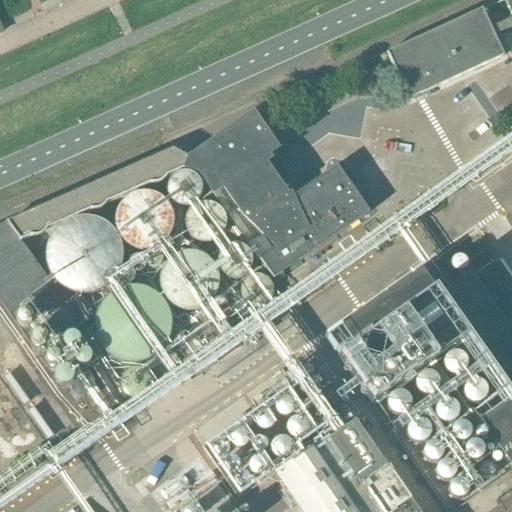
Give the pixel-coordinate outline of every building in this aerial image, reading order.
[(511,0),(502,0),(503,2),(511,21),(511,0)] [(481,10),(386,54),(408,101),(503,57),(481,10)] [(47,230),(69,221),(91,211),(95,211),(100,210),(103,208),(105,206),(106,204),(150,185),(153,185),(158,184),(161,183),(164,181),(166,178),(182,171),(197,175),(212,198),(222,191),(240,218),(241,217),(262,238),(247,248),(258,263),(260,262),(273,280),(369,214),(336,167),(293,197),(286,181),(272,162),(272,161),(270,158),(279,151),(253,113),(187,158),(172,149),(5,223),(0,225),(0,303),(8,315),(51,285),(21,242),(31,238),(35,238),(38,237),(41,236),(44,233),(47,230)] [(165,190),(166,195),(167,199),(170,203),(174,206),(178,208),(182,209),(187,208),(192,207),(195,204),(199,200),(200,196),(201,191),(201,187),(199,182),(197,179),(193,175),(189,173),(184,173),(179,173),(175,175),(171,177),(168,181),(166,185),(165,190)] [(114,222),(115,230),(117,237),(122,244),(128,249),(135,252),(143,253),(150,253),(158,250),(164,246),(169,240),(173,233),(174,225),(173,217),(171,210),(166,203),(160,198),(153,195),(145,193),(138,194),(130,197),(124,201),(119,207),(115,214),(114,222)] [(183,224),(183,229),(185,234),(188,239),(192,242),(197,244),(203,245),(208,245),(213,243),(218,240),(221,236),(223,231),(224,226),(224,220),(222,215),(219,211),(215,207),(210,205),(204,204),(199,204),(194,206),(190,209),(186,213),(184,218),(183,224)] [(47,256),(48,265),(51,274),(57,282),(64,289),(73,293),(83,295),(92,294),(101,290),(109,285),(116,277),(120,269),(122,259),(121,249),(117,240),(112,232),(104,226),(96,222),(86,220),(76,221),(67,224),(59,230),(53,237),(48,246),(47,256)] [(216,262),(216,267),(218,272),(220,275),(224,278),(228,280),(233,281),(237,281),(242,279),(246,277),(249,273),(251,269),(252,264),(251,259),(250,255),(247,251),(243,248),(239,246),(234,245),(230,246),(225,247),(221,250),(218,254),(216,258),(216,262)] [(159,283),(160,291),(162,298),(167,305),(173,310),(180,313),(188,315),(195,314),(203,311),(209,307),(214,301),(218,294),(219,286),(218,278),(216,271),(211,264),(205,259),(198,256),(190,255),(182,255),(175,258),(169,262),(164,268),(160,275),(159,283)] [(451,265),(451,268),(452,270),(453,272),(455,273),(457,274),(460,275),(462,274),(464,274),(466,272),(468,270),(469,268),(469,266),(469,264),(468,261),(467,260),(465,258),(463,257),(461,257),(458,257),(456,258),(454,259),(453,261),(452,263),(451,265)] [(421,269),(324,337),(338,356),(336,357),(372,407),(468,338),(511,398),(478,421),(511,468),(511,467),(511,279),(499,262),(472,281),(468,275),(441,294),(438,289),(436,290),(421,269)] [(237,292),(237,297),(239,301),(242,305),(245,308),(249,310),(254,311),(259,310),(263,309),(267,306),(270,302),(272,298),(273,294),(273,289),(271,284),(268,281),(265,278),(260,276),(256,275),(251,275),(247,277),(243,279),(240,283),(238,287),(237,292)] [(95,327),(96,337),(99,346),(105,354),(112,360),(121,364),(131,366),(140,365),(150,362),(158,356),(164,349),(168,340),(170,331),(169,321),(166,312),(160,304),(153,297),(144,293),(134,292),(124,292),(115,296),(107,301),(101,309),(97,318),(95,327)] [(16,320),(16,322),(17,324),(18,326),(20,327),(21,328),(23,329),(25,328),(27,328),(29,326),(30,325),(31,323),(32,321),(31,319),(31,317),(29,315),(28,314),(26,313),(24,313),(22,313),(20,314),(18,315),(17,317),(16,318),(16,320)] [(32,342),(32,344),(33,346),(34,347),(35,349),(37,349),(39,350),(41,350),(43,349),(45,348),(46,346),(47,344),(47,342),(47,340),(47,338),(45,337),(44,336),(42,335),(40,334),(38,334),(36,335),(34,336),(33,338),(32,340),(32,342)] [(62,344),(62,347),(63,349),(64,351),(66,352),(68,353),(70,353),(73,353),(75,352),(76,351),(78,349),(79,347),(79,345),(79,343),(78,341),(77,339),(75,338),(73,337),(71,336),(69,336),(67,337),(65,338),(64,340),(63,342),(62,344)] [(46,362),(46,364),(47,366),(48,367),(49,369),(51,369),(53,370),(55,370),(57,369),(59,368),(60,366),(61,364),(61,362),(61,360),(61,358),(59,357),(58,355),(56,355),(54,354),(52,354),(50,355),(48,356),(47,358),(46,360),(46,362)] [(74,362),(74,364),(75,366),(76,368),(78,369),(80,370),(82,371),(84,370),(86,370),(88,368),(89,367),(90,365),(91,362),(91,360),(90,358),(89,356),(87,355),(85,354),(83,354),(80,354),(78,355),(76,356),(75,358),(74,360),(74,362)] [(118,386),(119,390),(120,395),(123,399),(127,402),(131,404),(136,404),(140,404),(145,402),(149,400),(152,396),(154,392),(154,387),(154,383),(152,378),(150,374),(146,371),(142,369),(137,368),(132,369),(128,370),(124,373),(121,377),(119,381),(118,386)] [(54,379),(54,381),(55,383),(56,385),(58,387),(60,388),(62,388),(64,388),(67,387),(68,386),(70,384),(71,382),(71,380),(71,378),(70,376),(69,374),(67,372),(65,371),(63,371),(61,371),(59,372),(57,373),(55,375),(54,377),(54,379)] [(418,511),(385,464),(384,465),(354,423),(329,385),(301,404),(318,427),(317,428),(318,430),(302,440),(310,451),(273,476),(298,511),(418,511)] [(276,408),(276,410),(277,413),(279,415),(281,417),(283,418),(286,418),(288,418),(291,417),(293,415),(294,414),(295,411),(296,409),(296,406),(295,404),(293,402),(291,400),(289,399),(287,398),(284,399),(282,400),(279,401),(278,403),(277,405),(276,408)] [(256,421),(256,424),(257,426),(259,428),(261,430),(263,431),(266,431),(268,431),(270,430),(273,429),(274,427),(275,425),(276,422),(276,419),(275,417),(273,415),(271,413),(269,412),(266,412),(264,412),(261,413),(259,414),(258,416),(257,419),(256,421)] [(287,429),(287,431),(288,434),(289,436),(292,438),(294,439),(297,439),(299,439),(302,438),(304,437),(306,435),(307,432),(307,430),(307,427),(306,424),(305,422),(303,420),(300,419),(298,419),(295,419),(292,420),(290,422),(288,424),(287,426),(287,429)] [(231,440),(231,443),(232,445),(233,447),(235,449),(237,450),(240,451),(243,450),(245,449),(247,448),(249,446),(250,444),(250,441),(250,439),(249,436),(248,434),(246,432),(243,431),(241,431),(238,431),(236,432),(234,434),(232,435),(231,438),(231,440)] [(252,446),(252,448),(253,450),(254,452),(256,453),(258,454),(260,455),(262,454),(264,454),(266,452),(267,451),(268,449),(269,447),(268,445),(268,443),(267,441),(265,439),(263,438),(261,438),(259,438),(257,439),(255,440),(253,442),(253,444),(252,446)] [(272,449),(272,453),(273,455),(275,458),(278,460),(280,461),(283,462),(287,462),(289,461),(292,459),(294,456),(295,454),(296,451),(296,447),(295,445),(293,442),(290,440),(288,439),(285,438),(281,438),(278,439),(276,441),(274,444),(273,446),(272,449)] [(214,452),(214,454),(215,456),(216,458),(218,460),(219,460),(222,461),(224,461),(226,460),(228,459),(229,457),(230,455),(230,453),(230,451),(229,449),(228,447),(226,446),(224,445),(222,444),(220,445),(218,445),(216,447),(215,448),(214,450),(214,452)] [(249,468),(249,471),(250,474),(252,476),(255,478),(257,479),(261,480),(264,480),(267,479),(269,477),(271,475),(272,472),(273,469),(273,466),(272,463),(270,460),(268,458),(265,457),(262,456),(259,456),(256,458),(253,459),(251,462),(250,464),(249,468)] [(226,465),(226,467),(227,469),(228,471),(230,472),(232,473),(234,474),(236,474),(238,473),(240,472),(241,470),(242,468),(242,466),(242,464),(241,462),(240,460),(239,458),(237,458),(234,457),(232,457),(230,458),(228,459),(227,461),(226,463),(226,465)] [(235,481),(235,483),(236,485),(237,487),(239,488),(241,489),(243,489),(245,489),(247,489),(249,487),(250,486),(251,484),(251,482),(251,479),(250,477),(249,476),(248,474),(246,473),(244,473),(241,473),(239,474),(238,475),(236,477),(235,479),(235,481)]
